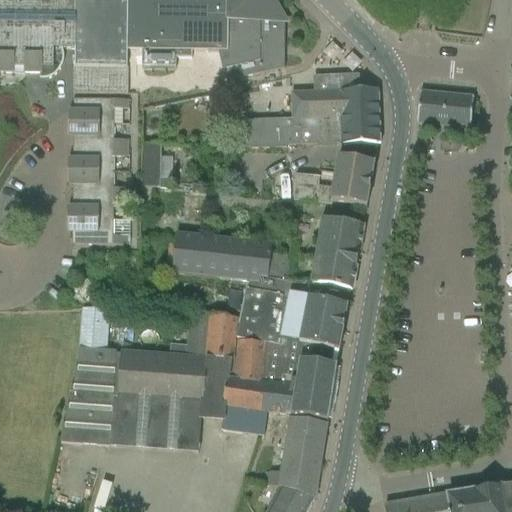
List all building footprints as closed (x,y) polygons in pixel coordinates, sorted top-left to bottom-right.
[(0,0),(0,75),(15,76),(15,71),(24,71),(24,76),(40,76),(40,82),(42,82),(46,82),(47,82),(49,81),(51,80),(53,79),(55,77),(57,76),(59,73),(61,71),(62,68),(63,67),(63,65),(63,64),(63,59),(63,57),(63,55),(63,54),(62,52),(77,52),(81,53),(79,0),(0,0)] [(284,71),(285,49),(285,25),(286,24),(271,0),(79,0),(81,53),(77,52),(76,67),(74,67),(73,77),(128,78),(128,70),(127,70),(127,53),(175,53),(175,61),(193,61),(193,53),(227,54),(227,83),(284,71)] [(128,96),(128,78),(73,77),(73,96),(128,96)] [(342,147),(377,146),(380,146),(378,96),(374,92),(358,93),(358,79),(315,80),(315,95),(291,96),(292,116),(292,121),(243,123),(244,150),(256,151),(271,151),(271,152),(288,151),(288,148),(342,146),(342,147)] [(420,95),(417,126),(470,131),(474,100),(420,95)] [(127,102),(73,102),(73,113),(69,113),(69,126),(71,126),(73,126),(114,126),(114,111),(127,111),(127,102)] [(73,140),(73,150),(127,151),(127,142),(114,142),(114,126),(73,126),(71,126),(71,127),(69,127),(69,140),(73,140)] [(141,189),(144,189),(150,189),(158,189),(158,182),(158,160),(159,147),(142,147),(141,189)] [(127,159),(127,151),(73,150),(73,160),(68,160),(68,174),(71,174),(71,175),(73,175),(114,175),(114,159),(127,159)] [(374,164),(373,164),(372,166),(338,160),(331,190),(316,189),(317,179),(296,177),(293,204),(332,207),(332,204),(365,209),(364,214),(366,214),(367,208),(367,207),(368,200),(369,199),(368,199),(369,192),(370,192),(370,191),(369,191),(371,184),(371,183),(372,176),(373,176),(373,175),(372,175),(373,168),(374,168),(374,164)] [(114,190),(114,175),(73,175),(71,175),(68,175),(68,188),(73,188),(72,199),(127,199),(127,190),(114,190)] [(71,223),(72,223),(113,223),(114,207),(127,207),(127,199),(72,199),(72,209),(67,209),(67,222),(71,222),(71,223)] [(323,221),(312,285),(312,287),(322,288),(350,292),(353,293),(354,285),(364,226),(362,226),(362,228),(323,221)] [(113,239),(113,223),(72,223),(71,223),(67,223),(67,236),(72,236),(72,247),(127,248),(127,239),(113,239)] [(258,281),(267,281),(271,256),(273,247),(177,237),(172,276),(247,285),(257,285),(258,281)] [(289,284),(290,284),(293,259),(292,259),(271,256),(267,281),(289,285),(289,284)] [(121,274),(122,262),(109,262),(108,273),(121,274)] [(340,350),(350,292),(322,288),(312,287),(304,286),(304,287),(289,285),(267,281),(258,281),(257,285),(247,285),(241,313),(239,322),(238,330),(235,341),(238,343),(251,344),(280,351),(282,342),(304,345),(304,347),(340,350)] [(109,313),(82,311),(79,351),(106,353),(109,313)] [(169,347),(169,359),(235,363),(238,343),(235,341),(238,330),(238,322),(189,318),(186,349),(169,347)] [(225,425),(226,410),(246,413),(267,415),(328,423),(337,368),(335,368),(339,353),(340,350),(304,347),(304,345),(282,342),(280,351),(251,344),(238,343),(235,363),(169,359),(120,353),(120,356),(116,356),(116,354),(106,353),(79,351),(77,370),(75,370),(73,389),(70,389),(69,408),(66,408),(65,427),(62,427),(60,445),(109,449),(112,398),(202,404),(201,423),(225,425)] [(246,413),(243,437),(264,440),(267,415),(246,413)] [(281,493),(316,498),(321,464),(327,426),(294,422),(287,459),(282,490),(281,493)] [(501,489),(480,492),(482,511),(511,511),(511,488),(502,490),(501,489)] [(482,511),(480,492),(447,498),(448,511),(482,511)] [(316,498),(281,493),(272,511),(308,511),(314,502),(314,503),(315,502),(316,498)] [(448,511),(447,498),(384,508),(385,510),(385,511),(448,511)]
